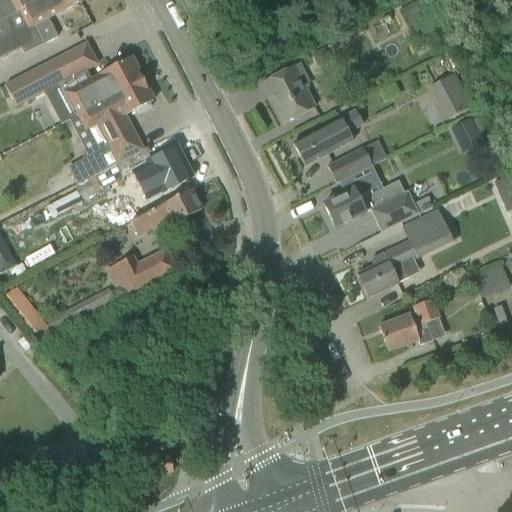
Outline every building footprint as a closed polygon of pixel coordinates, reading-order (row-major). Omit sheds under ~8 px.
[(0,59),(20,50),(23,54),(44,44),(35,27),(60,14),(71,8),(86,0),(39,0),(2,20),(0,20),(0,59)] [(2,0),(0,1),(0,20),(2,20),(39,0),(2,0)] [(431,27),(418,1),(398,11),(411,37),(431,27)] [(323,48),(310,55),(315,64),(319,66),(329,61),(323,48)] [(76,77),(64,55),(4,87),(15,109),(44,94),(43,93),(76,77)] [(101,75),(65,94),(77,116),(90,109),(142,82),(130,59),(100,74),(101,75)] [(261,85),(282,125),(314,108),(304,88),(309,86),(298,65),(278,75),(261,85)] [(454,76),(438,84),(455,116),(471,108),(454,76)] [(77,116),(75,117),(84,133),(95,127),(109,153),(136,139),(124,117),(135,111),(137,116),(151,108),(149,104),(153,102),(142,82),(90,109),(77,116)] [(354,141),(348,131),(361,124),(354,112),(292,145),(304,168),(322,158),(354,141)] [(362,149),(362,148),(326,167),(335,184),(370,166),(385,158),(378,142),(362,149)] [(149,150),(103,174),(109,186),(133,173),(149,204),(195,180),(179,149),(155,162),(149,150)] [(96,174),(87,157),(82,160),(66,169),(75,185),(92,176),(96,174)] [(511,197),(504,178),(493,183),(505,213),(511,210),(511,197)] [(89,182),(74,189),(81,202),(95,194),(89,182)] [(322,205),(334,229),(370,212),(380,235),(418,217),(407,193),(403,195),(398,185),(383,192),(382,190),(358,201),(352,191),(322,205)] [(138,219),(129,224),(138,240),(169,223),(171,227),(200,211),(190,192),(138,219)] [(445,207),(449,216),(472,206),(468,196),(445,207)] [(373,268),(357,276),(367,299),(418,275),(413,261),(452,243),(452,242),(451,242),(439,216),(404,234),(409,242),(370,261),(373,268)] [(0,243),(0,273),(12,267),(0,243)] [(105,272),(119,298),(173,270),(164,252),(136,267),(131,258),(105,272)] [(509,288),(500,266),(471,278),(480,300),(509,288)] [(15,286),(0,297),(34,341),(49,330),(15,286)] [(396,320),(377,327),(387,353),(406,346),(417,342),(419,347),(431,342),(425,326),(438,321),(431,302),(412,308),(414,314),(409,316),(409,315),(396,320)] [(143,463),(146,478),(172,473),(169,457),(143,463)]
